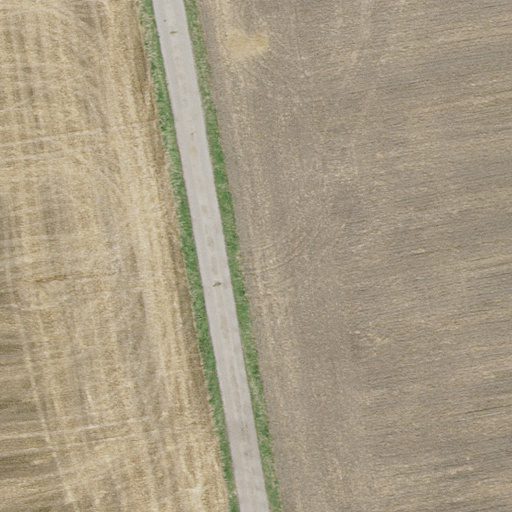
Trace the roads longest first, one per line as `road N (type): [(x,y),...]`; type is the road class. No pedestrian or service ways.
road 1 (track): [(192,110),(257,511)]
road 2 (residential): [(511,66),(192,110)]
road 3 (residential): [(192,110),(0,138)]
